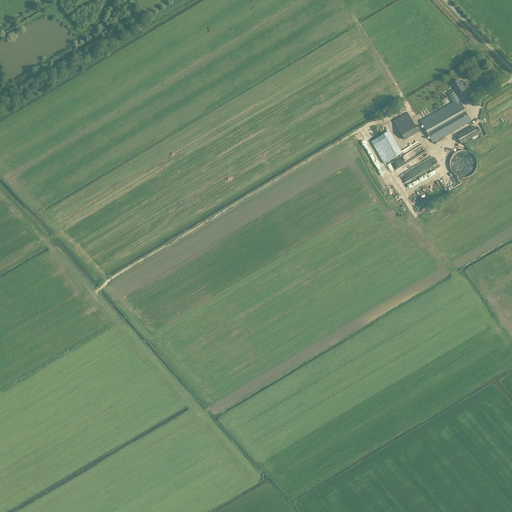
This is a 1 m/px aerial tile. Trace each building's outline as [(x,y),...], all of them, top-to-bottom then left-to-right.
[(459,80),(452,84),(456,92),(455,93),(456,95),(458,95),(466,90),(463,84),(462,85),(459,80)] [(449,95),(453,103),(436,112),(434,108),(430,110),(433,114),(420,121),(433,143),(471,121),(460,100),(456,95),(455,93),(455,92),(449,95)] [(419,132),(408,113),(394,121),(405,140),(419,132)] [(479,135),(474,126),(457,136),(461,145),(479,135)] [(401,154),(389,132),(377,139),(390,161),(401,154)] [(469,152),(467,151),(463,150),(460,151),(457,152),(455,154),(453,156),(451,158),(450,161),(450,164),(450,167),(451,170),(453,173),(455,175),(457,177),(460,178),(463,178),(467,178),(469,177),(472,175),(474,173),(476,170),(477,167),(477,164),(477,161),(476,158),(474,156),(472,154),(469,152)]
